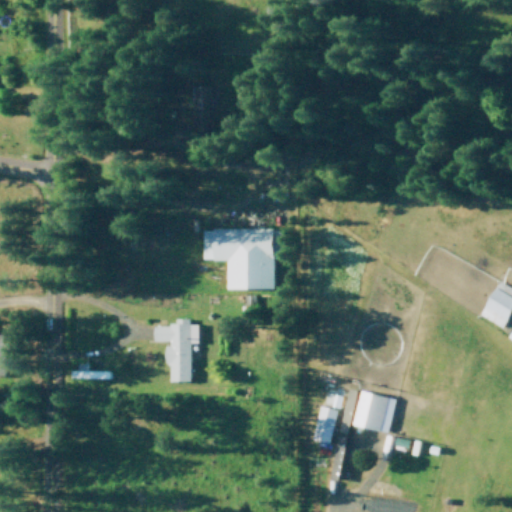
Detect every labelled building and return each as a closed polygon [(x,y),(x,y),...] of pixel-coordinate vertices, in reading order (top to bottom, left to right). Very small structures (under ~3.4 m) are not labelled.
[(190,130),(211,131),(212,86),(191,85),(190,130)] [(201,228),(202,260),(225,262),(224,289),(272,289),(272,259),(282,257),(282,228),(201,228)] [(477,314),(501,330),(511,312),(511,289),(498,280),(477,314)] [(151,325),(153,340),(162,341),(162,365),(169,366),(171,382),(190,382),(190,343),(194,343),(196,323),(187,323),(187,317),(173,317),(172,323),(151,325)] [(109,378),(109,370),(88,370),(88,363),(81,363),(81,370),(71,369),(71,378),(109,378)] [(351,424),(358,389),(386,396),(378,430),(351,424)] [(312,438),(327,442),(339,402),(322,401),(312,438)] [(372,511),(364,510),(368,491),(392,497),(411,502),(408,511),(372,511)]
